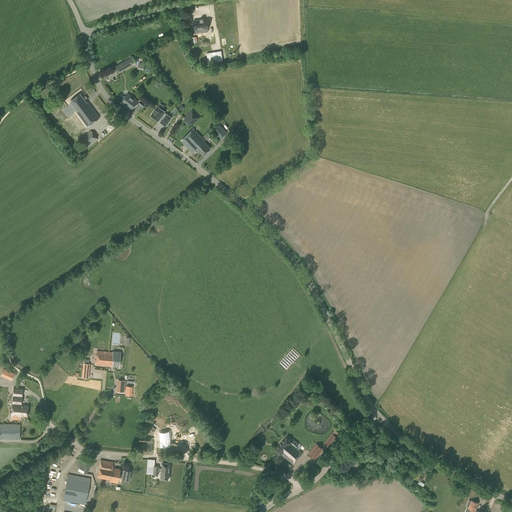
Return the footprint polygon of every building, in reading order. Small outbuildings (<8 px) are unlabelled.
[(204,19),(204,18),(201,19),(195,20),(195,27),(193,27),(193,33),(199,32),(198,29),(209,28),(208,19),(204,19)] [(223,51),(208,52),(209,62),(224,61),(223,51)] [(117,73),(135,63),(131,57),(113,67),(117,73)] [(131,96),(128,93),(121,102),(125,105),(124,105),(131,110),(138,102),(132,96),(131,96)] [(87,102),(80,94),(70,101),(76,110),(76,111),(88,127),(100,118),(88,101),(87,102)] [(131,113),(137,116),(143,107),(138,104),(134,111),(132,110),(131,113)] [(166,114),(164,112),(165,111),(158,106),(151,116),(158,121),(161,117),(163,118),(168,122),(172,117),(167,114),(166,114)] [(192,126),(200,118),(192,110),(184,117),(192,126)] [(213,126),(221,135),(228,129),(220,120),(213,126)] [(181,141),(189,150),(195,145),(202,138),(193,129),(181,141)] [(92,132),(91,131),(81,137),(88,146),(97,140),(96,138),(97,138),(93,131),(92,132)] [(195,145),(189,150),(192,153),(196,149),(203,156),(210,148),(204,141),(205,141),(202,138),(195,145)] [(107,366),(108,352),(97,351),(95,365),(107,366)] [(108,352),(107,366),(112,366),(112,367),(118,367),(120,352),(113,351),(113,352),(108,352)] [(16,394),(17,388),(13,388),(11,415),(12,415),(11,419),(20,419),(20,416),(20,410),(19,410),(19,405),(16,405),(17,396),(17,395),(16,394)] [(20,416),(27,416),(28,405),(21,404),(22,388),(17,388),(16,394),(17,395),(17,396),(16,405),(19,405),(19,410),(20,410),(20,416)] [(0,438),(19,439),(20,424),(0,423),(0,438)] [(330,448),(339,438),(332,432),(323,443),(330,448)] [(153,450),(153,444),(153,437),(144,437),(143,450),(153,450)] [(289,455),(295,460),(302,453),(296,447),(299,444),(293,439),(292,441),(286,437),(279,445),(286,450),(287,449),(291,453),(289,455)] [(315,459),(323,449),(316,444),(308,454),(315,459)] [(292,464),(295,460),(289,455),(291,453),(287,449),(286,450),(279,445),(275,449),(281,454),(292,464)] [(162,469),(159,469),(159,466),(155,466),(155,459),(148,459),(146,473),(153,474),(158,475),(158,471),(161,471),(161,479),(168,479),(169,464),(162,463),(162,469)] [(123,471),(119,470),(120,469),(112,467),(113,462),(100,460),(97,475),(97,477),(110,480),(110,481),(117,482),(118,478),(122,479),(122,478),(129,479),(130,470),(123,469),(123,471)] [(87,473),(90,463),(81,461),(78,470),(87,473)] [(85,504),(90,479),(68,474),(63,500),(85,504)] [(471,501),(469,500),(466,506),(468,507),(471,509),(469,511),(478,511),(475,510),(477,507),(476,507),(478,503),(471,500),(471,501)]
